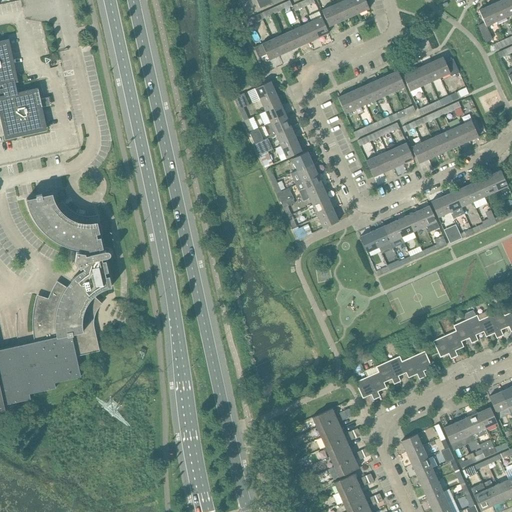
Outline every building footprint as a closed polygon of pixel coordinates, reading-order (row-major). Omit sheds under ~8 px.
[(271,3),(269,0),(263,0),(258,3),(260,8),(271,3)] [(359,13),(352,0),(344,0),(342,1),(349,18),(359,13)] [(352,0),(359,13),(369,9),(364,0),(352,0)] [(511,6),(509,0),(501,0),(498,1),(505,18),(511,14),(511,6)] [(302,1),(296,4),(298,10),(305,7),(302,1)] [(349,18),(342,1),(332,6),(339,22),(349,18)] [(498,1),(489,6),(496,22),(505,18),(498,1)] [(280,5),(282,10),(289,7),(286,2),(280,5)] [(280,5),(273,8),(276,13),(282,10),(280,5)] [(339,22),(332,6),(322,10),(329,27),(339,22)] [(489,6),(479,10),(484,23),(478,26),(485,43),(492,40),(486,26),(496,22),(489,6)] [(266,11),(260,14),(263,19),(269,16),(266,11)] [(260,14),(254,17),(256,22),(263,19),(260,14)] [(329,33),(321,17),(311,22),(318,38),(329,33)] [(318,38),(311,22),(301,26),(309,42),(318,38)] [(309,42),(301,26),(292,30),(299,47),(309,42)] [(292,30),(282,35),(289,51),(299,47),(292,30)] [(289,51),(282,35),(272,39),(279,55),(289,51)] [(272,39),(254,47),(259,58),(267,55),(269,60),(279,55),(272,39)] [(506,45),(504,40),(498,43),(500,48),(506,45)] [(0,118),(3,118),(8,138),(47,130),(38,88),(17,92),(6,43),(0,44),(0,118)] [(504,56),(510,53),(508,48),(501,51),(504,56)] [(432,61),(440,78),(449,73),(451,77),(451,76),(458,73),(459,73),(453,59),(452,59),(445,63),(443,57),(432,61)] [(430,82),(440,78),(432,61),(423,66),(430,82)] [(420,86),(430,82),(423,66),(413,70),(420,86)] [(410,91),(420,86),(413,70),(403,75),(410,91)] [(387,75),(394,91),(405,87),(397,71),(387,75)] [(385,96),(394,91),(387,75),(377,80),(385,96)] [(375,100),(385,96),(377,80),(367,84),(375,100)] [(255,88),(260,100),(275,93),(270,81),(255,88)] [(365,105),(375,100),(367,84),(358,88),(365,105)] [(355,109),(365,105),(358,88),(348,93),(355,109)] [(281,105),(275,93),(260,100),(265,112),(281,105)] [(345,114),(355,109),(348,93),(338,97),(345,114)] [(451,102),(457,99),(454,93),(448,96),(451,102)] [(234,98),(238,106),(242,104),(238,96),(234,98)] [(444,104),(451,102),(448,96),(442,99),(444,104)] [(431,110),(437,108),(435,102),(428,105),(431,110)] [(452,104),(454,110),(460,107),(458,102),(452,104)] [(452,104),(445,107),(448,113),(454,110),(452,104)] [(265,112),(270,123),(286,116),(281,105),(265,112)] [(425,113),(431,110),(428,105),(422,108),(425,113)] [(405,115),(412,112),(409,107),(403,110),(405,115)] [(399,118),(405,115),(403,110),(397,113),(399,118)] [(432,113),(434,119),(441,116),(438,110),(432,113)] [(240,112),(244,121),(248,119),(244,111),(240,112)] [(432,113),(426,116),(428,121),(434,119),(432,113)] [(291,128),(286,116),(270,123),(275,135),(291,128)] [(386,124),(392,121),(390,116),(383,119),(386,124)] [(379,127),(386,124),(383,119),(377,122),(379,127)] [(419,119),(412,122),(415,127),(421,125),(419,119)] [(458,119),(448,123),(449,126),(451,129),(458,145),(468,141),(461,125),(459,121),(458,119)] [(461,125),(468,141),(478,136),(471,120),(461,125)] [(408,130),(415,127),(412,122),(406,125),(408,130)] [(393,124),(387,127),(389,133),(396,130),(393,124)] [(370,125),(363,128),(366,133),(372,130),(370,125)] [(387,127),(380,130),(383,135),(389,133),(387,127)] [(275,135),(281,146),(296,139),(291,128),(275,135)] [(360,136),(366,133),(363,128),(357,131),(360,136)] [(448,150),(458,145),(451,129),(441,134),(448,150)] [(373,133),(367,136),(369,141),(376,138),(373,133)] [(251,135),(254,144),(259,142),(255,134),(251,135)] [(441,134),(431,138),(438,154),(448,150),(441,134)] [(367,136),(361,139),(363,144),(369,141),(367,136)] [(431,138),(421,142),(429,159),(438,154),(431,138)] [(296,139),(281,146),(286,158),(301,151),(296,139)] [(418,163),(429,159),(421,142),(411,147),(418,163)] [(396,147),(403,163),(413,159),(406,143),(396,147)] [(386,152),(393,168),(403,163),(396,147),(386,152)] [(291,159),(297,170),(312,163),(307,152),(291,159)] [(376,156),(383,172),(393,168),(386,152),(376,156)] [(269,155),(261,158),(265,167),(272,164),(269,155)] [(366,161),(373,177),(383,172),(376,156),(366,161)] [(297,170),(302,182),(317,175),(312,163),(297,170)] [(266,170),(270,179),(274,177),(270,168),(266,170)] [(501,170),(489,176),(496,191),(508,186),(501,170)] [(323,186),(317,175),(302,182),(305,188),(300,190),(302,195),(323,186)] [(484,196),(496,191),(489,176),(477,181),(484,196)] [(477,181),(466,186),(473,201),(476,208),(487,203),(484,196),(477,181)] [(309,199),(312,205),(328,198),(323,186),(302,195),(305,201),(309,199)] [(461,207),(473,201),(466,186),(454,191),(461,207)] [(276,193),(282,205),(294,199),(289,188),(281,191),(276,193)] [(450,212),(461,207),(454,191),(443,196),(450,212)] [(34,330),(35,341),(71,333),(76,355),(98,350),(93,328),(92,324),(92,320),(93,315),(95,311),(97,308),(99,304),(100,304),(93,297),(94,295),(99,292),(104,289),(111,287),(109,275),(105,276),(105,272),(108,271),(105,260),(102,261),(101,258),(107,257),(108,256),(109,256),(109,255),(110,255),(110,254),(110,253),(110,252),(109,251),(108,251),(108,250),(107,250),(106,251),(105,250),(100,251),(99,249),(103,248),(100,237),(97,238),(96,233),(99,233),(97,222),(91,223),(91,222),(91,221),(90,221),(89,221),(89,220),(88,221),(87,221),(87,222),(87,223),(83,222),(84,217),(78,215),(74,213),(69,211),(66,208),(63,204),(62,203),(58,206),(55,202),(54,198),(52,194),(52,193),(42,195),(41,194),(36,195),(36,197),(26,199),(26,200),(29,209),(33,217),(38,225),(44,232),(51,238),(59,243),(68,246),(77,249),(79,249),(79,252),(76,251),(75,261),(80,268),(82,267),(84,269),(82,270),(76,275),(72,279),(67,285),(65,288),(63,286),(58,293),(55,300),(55,302),(38,296),(35,307),(33,318),(34,330)] [(438,217),(450,212),(443,196),(431,202),(438,217)] [(312,205),(317,216),(333,209),(328,198),(312,205)] [(429,206),(417,211),(424,226),(427,233),(439,228),(429,206)] [(338,221),(333,209),(317,216),(323,228),(338,221)] [(413,232),(424,226),(417,211),(406,216),(413,232)] [(401,237),(413,232),(406,216),(394,221),(401,237)] [(487,227),(496,223),(494,219),(486,222),(487,227)] [(394,221),(383,226),(390,242),(401,237),(394,221)] [(378,247),(390,242),(383,226),(371,232),(378,247)] [(297,240),(301,238),(297,229),(293,231),(297,240)] [(464,237),(473,233),(471,229),(463,233),(464,237)] [(371,232),(359,237),(366,252),(378,247),(371,232)] [(458,232),(447,237),(448,239),(449,244),(458,240),(461,238),(460,234),(458,232)] [(443,236),(434,240),(436,245),(438,249),(447,245),(445,241),(443,236)] [(400,266),(409,262),(407,258),(398,261),(400,266)] [(377,276),(386,272),(384,268),(375,272),(377,276)] [(511,332),(511,331),(504,315),(502,310),(491,315),(500,336),(503,335),(501,330),(508,326),(511,332)] [(486,337),(486,336),(477,315),(465,320),(474,342),(478,340),(475,335),(483,331),(486,337)] [(496,338),(500,336),(491,315),(479,320),(477,315),(486,336),(494,333),(496,338)] [(474,342),(465,320),(453,325),(463,347),(461,341),(469,338),(471,343),(474,342)] [(455,350),(463,347),(453,325),(453,326),(456,331),(444,336),(454,357),(457,356),(455,350)] [(71,333),(35,341),(0,349),(0,411),(5,410),(4,405),(30,399),(29,393),(55,388),(54,382),(81,376),(76,355),(71,333)] [(451,359),(454,357),(444,336),(433,341),(440,357),(448,353),(451,359)] [(424,351),(413,356),(422,378),(426,376),(423,371),(431,367),(424,351)] [(387,361),(397,383),(400,381),(398,376),(406,372),(408,378),(399,356),(387,361)] [(419,379),(422,378),(413,356),(401,361),(399,356),(408,378),(417,374),(419,379)] [(394,384),(397,383),(387,361),(376,367),(385,388),(386,388),(384,382),(391,379),(394,384)] [(385,388),(376,367),(378,372),(367,377),(376,398),(380,397),(378,391),(385,388)] [(373,400),(376,398),(367,377),(355,382),(363,398),(371,394),(373,400)] [(500,391),(507,407),(510,413),(511,412),(511,386),(500,391)] [(507,407),(500,391),(489,397),(496,412),(507,407)] [(490,407),(478,412),(485,428),(497,423),(490,407)] [(312,417),(316,427),(337,418),(332,408),(312,417)] [(487,432),(485,428),(478,412),(467,418),(474,433),(476,438),(487,432)] [(316,427),(321,437),(341,428),(337,418),(316,427)] [(467,418),(455,423),(462,438),(474,433),(467,418)] [(443,428),(450,443),(462,438),(455,423),(443,428)] [(438,424),(434,426),(438,435),(442,433),(438,424)] [(321,437),(325,447),(345,438),(341,428),(321,437)] [(359,432),(357,428),(348,432),(350,436),(359,432)] [(406,453),(422,446),(416,434),(401,441),(406,453)] [(325,447),(329,457),(350,448),(345,438),(325,447)] [(508,447),(506,443),(497,447),(499,451),(508,447)] [(481,450),(483,453),(484,457),(493,454),(496,452),(494,448),(492,445),(481,450)] [(411,464),(427,457),(422,446),(406,453),(411,464)] [(444,449),(442,451),(447,462),(449,461),(454,459),(449,447),(444,449)] [(350,448),(329,457),(334,467),(354,458),(350,448)] [(494,456),(486,460),(487,464),(496,460),(494,456)] [(417,476),(432,469),(427,457),(411,464),(417,476)] [(334,467),(338,477),(359,468),(354,458),(334,467)] [(461,468),(470,464),(468,460),(459,464),(461,468)] [(422,487),(437,480),(432,469),(417,476),(422,487)] [(354,473),(334,482),(338,492),(358,483),(354,473)] [(503,500),(511,496),(511,488),(508,479),(497,484),(503,500)] [(427,499),(442,492),(437,480),(422,487),(427,499)] [(358,483),(338,492),(342,502),(363,493),(358,483)] [(492,505),(485,490),(482,483),(470,488),(480,510),(492,505)] [(497,484),(485,490),(492,505),(503,500),(497,484)] [(432,510),(447,503),(442,492),(427,499),(432,510)] [(363,493),(342,502),(346,511),(347,511),(367,503),(363,493)] [(447,503),(432,510),(432,511),(458,511),(459,511),(454,500),(447,503)] [(371,511),(367,503),(347,511),(371,511)]
